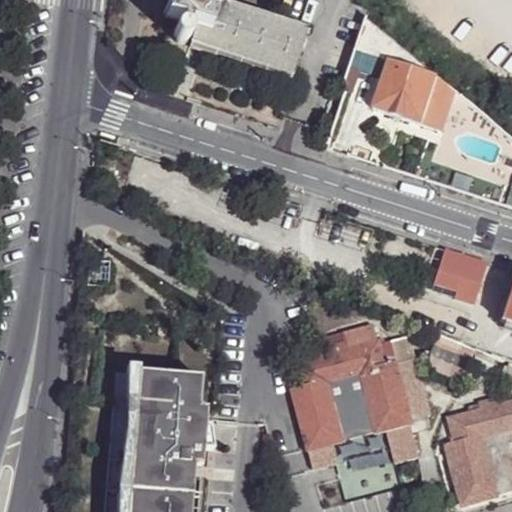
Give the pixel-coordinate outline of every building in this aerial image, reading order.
[(183,23),(191,25),(197,27),(192,44),(293,77),(308,32),(220,3),(220,0),(171,0),(173,3),(171,9),(165,11),(168,17),(183,23)] [(366,19),(355,51),(388,62),(436,77),(366,19)] [(190,32),(189,30),(186,28),(182,28),(179,29),(176,32),(175,36),(175,40),(177,43),(181,45),(186,45),(190,42),(191,40),(191,35),(190,32)] [(436,77),(388,62),(372,109),(420,125),(431,94),(436,77)] [(439,252),(430,294),(475,303),(484,261),(439,252)] [(511,324),(511,283),(500,321),(511,324)] [(291,389),(314,471),(338,464),(333,444),(342,441),(331,401),(365,392),(376,432),(387,429),(393,449),(407,445),(401,424),(411,422),(410,420),(394,362),(394,361),(395,361),(389,341),(379,344),(374,324),(342,333),(345,343),(334,346),(325,349),(327,356),(297,364),(303,385),(291,389)] [(466,382),(473,351),(432,342),(425,372),(466,382)] [(415,357),(394,362),(410,420),(431,414),(415,357)] [(511,365),(509,364),(503,378),(511,381),(511,365)] [(123,511),(134,374),(111,373),(100,511),(123,511)] [(197,379),(134,374),(123,511),(186,511),(190,467),(198,468),(202,411),(194,410),(197,379)] [(460,505),(485,498),(467,428),(511,417),(511,401),(501,404),(500,398),(477,404),(479,411),(449,419),(454,440),(444,442),(460,505)] [(511,417),(467,428),(485,498),(492,497),(481,456),(485,455),(480,436),(511,427),(511,417)] [(481,456),(492,497),(511,491),(511,427),(480,436),(485,455),(481,456)]
